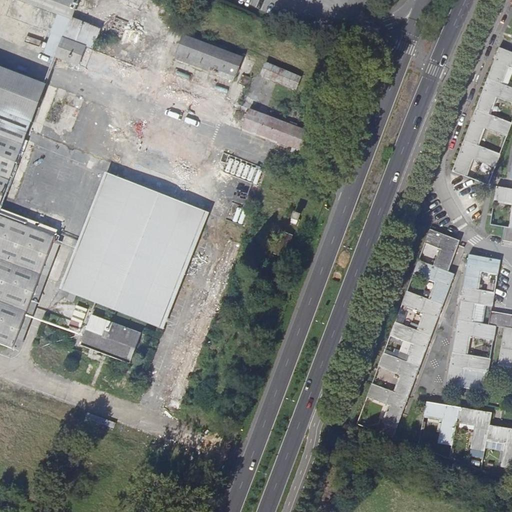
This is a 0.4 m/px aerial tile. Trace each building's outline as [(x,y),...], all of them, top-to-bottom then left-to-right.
[(74,17),(79,0),(19,0),(58,12),(44,56),(140,87),(146,66),(95,49),(102,26),(74,17)] [(127,0),(150,10),(154,0),(127,0)] [(175,58),(237,77),(244,54),(183,35),(175,58)] [(490,72),(488,78),(501,83),(508,66),(511,67),(511,52),(504,49),(490,72)] [(261,77),(299,88),(303,73),(265,62),(261,77)] [(4,210),(45,81),(0,66),(0,341),(23,349),(29,329),(38,332),(44,313),(38,311),(53,263),(48,262),(62,218),(52,215),(49,224),(4,210)] [(168,75),(160,97),(221,119),(229,97),(168,75)] [(511,87),(501,83),(488,78),(476,109),(489,114),(496,97),(511,103),(511,87)] [(243,131),(304,148),(310,126),(249,109),(243,131)] [(511,122),(489,114),(476,109),(464,141),(477,146),(484,127),(507,136),(511,124),(511,122)] [(103,171),(63,292),(166,326),(205,209),(190,204),(210,143),(149,123),(130,180),(103,171)] [(477,146),(464,141),(453,171),(465,176),(472,159),(496,167),(500,155),(477,146)] [(241,174),(242,172),(235,170),(237,160),(230,158),(227,171),(241,174)] [(511,203),(511,208),(509,228),(511,228),(511,189),(497,187),(495,200),(511,203)] [(506,227),(503,240),(511,241),(511,232),(511,228),(509,228),(506,227)] [(458,244),(460,240),(430,229),(425,244),(440,249),(433,266),(448,272),(458,244)] [(226,237),(170,406),(183,410),(239,241),(226,237)] [(469,254),(463,287),(477,289),(480,271),(498,274),(500,260),(469,254)] [(455,274),(448,272),(433,266),(419,260),(413,274),(437,284),(430,300),(443,305),(455,274)] [(458,319),(471,322),(475,304),(492,306),(495,292),(477,289),(463,287),(458,319)] [(432,336),(443,305),(430,300),(407,291),(402,304),(425,314),(419,331),(432,336)] [(70,324),(82,329),(89,309),(78,305),(70,324)] [(492,311),(489,325),(496,326),(499,312),(492,311)] [(499,312),(496,326),(503,327),(505,313),(499,312)] [(511,314),(505,313),(503,327),(505,328),(510,329),(511,315),(511,314)] [(133,361),(142,330),(90,315),(81,346),(133,361)] [(496,326),(489,325),(471,322),(458,319),(452,352),(466,354),(469,336),(494,340),(496,326)] [(420,366),(432,336),(419,331),(395,322),(390,336),(414,345),(408,362),(420,366)] [(498,365),(511,367),(511,328),(510,329),(505,328),(498,365)] [(408,397),(420,366),(408,362),(384,352),(378,367),(402,376),(396,393),(408,397)] [(466,354),(452,352),(447,385),(460,387),(463,369),(488,372),(491,358),(466,354)] [(372,383),(367,397),(390,406),(384,424),(397,428),(408,397),(396,393),(372,383)] [(426,402),(424,416),(443,419),(438,443),(452,446),(457,421),(459,408),(426,402)] [(492,413),(459,408),(457,421),(475,424),(471,449),(485,451),(487,439),(489,425),(492,413)] [(114,430),(117,422),(96,414),(93,423),(114,430)] [(511,429),(489,425),(487,439),(505,442),(502,467),(511,468),(511,429)]
